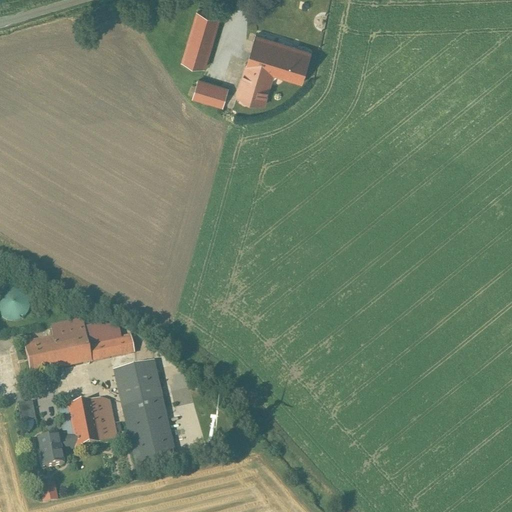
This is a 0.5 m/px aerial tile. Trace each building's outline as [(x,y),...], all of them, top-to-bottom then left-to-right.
[(219,17),(197,10),(183,60),(204,66),(219,17)] [(310,51),(256,35),(256,34),(255,34),(255,35),(247,64),(246,64),(246,65),(273,73),(301,81),(301,82),(302,82),(302,81),(311,52),(311,51),(310,51)] [(273,73),(246,65),(237,95),(237,96),(264,104),(273,73)] [(220,86),(198,79),(193,97),(215,104),(220,86)] [(228,88),(220,86),(215,104),(222,106),(228,88)] [(15,289),(12,288),(9,289),(7,289),(5,290),(4,291),(2,292),(1,293),(0,294),(0,316),(0,317),(3,319),(5,320),(7,321),(10,321),(13,322),(17,321),(20,320),(22,319),(23,318),(25,316),(26,315),(27,314),(28,312),(28,311),(29,309),(29,307),(29,305),(29,302),(29,300),(28,299),(28,298),(26,296),(25,294),(23,292),(21,290),(18,289),(15,289)] [(82,321),(50,328),(52,338),(23,344),(30,375),(133,353),(130,336),(87,345),(82,321)] [(152,363),(113,373),(135,465),(174,456),(152,363)] [(109,402),(100,400),(92,402),(101,443),(116,440),(109,402)] [(32,402),(17,405),(21,423),(35,421),(32,402)] [(92,402),(58,409),(62,431),(64,431),(71,430),(72,435),(75,449),(101,443),(92,402)] [(57,437),(38,440),(41,458),(38,459),(40,468),(62,464),(59,451),(75,449),(72,435),(57,438),(57,437)] [(54,490),(41,492),(43,502),(56,500),(54,490)]
